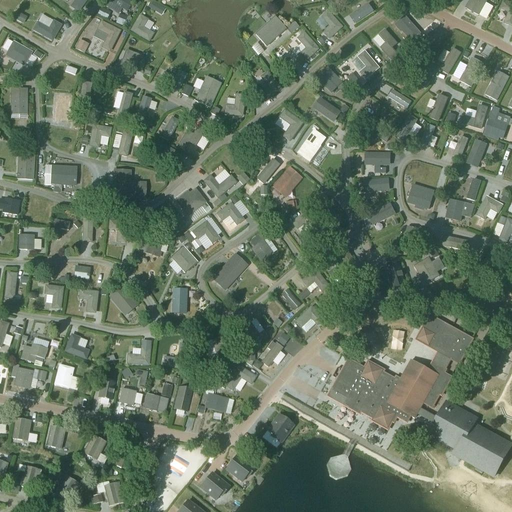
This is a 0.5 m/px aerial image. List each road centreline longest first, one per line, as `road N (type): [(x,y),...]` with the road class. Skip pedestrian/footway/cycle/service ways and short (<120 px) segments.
road 1 (unclassified): [(511,299),(374,303),(334,328),(227,440),(144,427)]
road 2 (unclassified): [(511,260),(473,236),(418,224),(399,200),(397,172),(414,156),(501,183)]
road 3 (unclassified): [(144,427),(0,399)]
